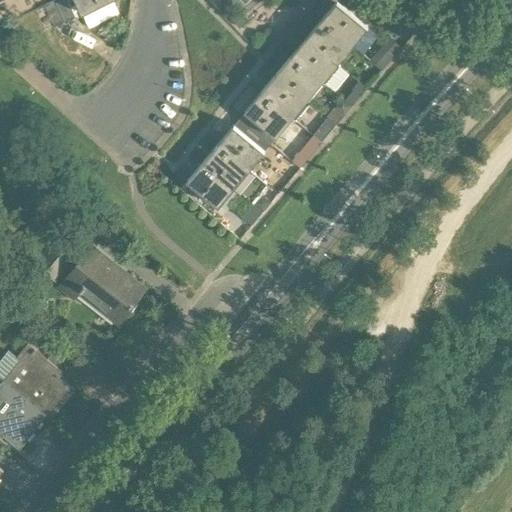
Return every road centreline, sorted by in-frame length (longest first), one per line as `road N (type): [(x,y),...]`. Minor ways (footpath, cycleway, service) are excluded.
road 1 (tertiary): [(261,308),(511,28)]
road 2 (residential): [(261,308),(209,300),(36,511)]
road 3 (residential): [(0,43),(111,139),(147,89),(159,25),(152,0)]
road 4 (tertiary): [(92,511),(261,308)]
